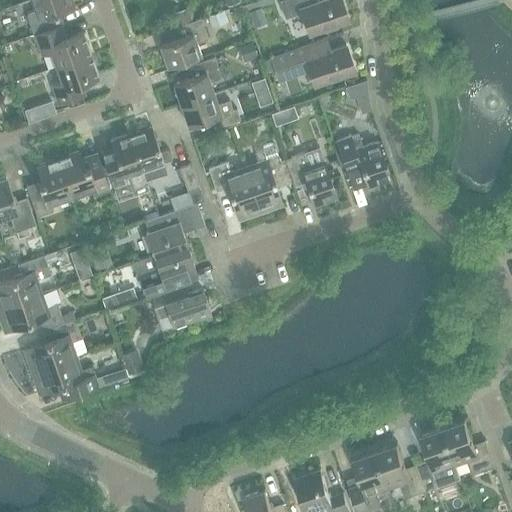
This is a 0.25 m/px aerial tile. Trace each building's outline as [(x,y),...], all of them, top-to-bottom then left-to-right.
[(33,33),(34,33),(59,24),(55,13),(74,6),(71,0),(31,0),(35,9),(28,12),(26,15),(33,33)] [(308,33),(348,19),(341,0),(278,0),(285,17),(301,11),(308,33)] [(260,6),(247,10),(251,21),(264,16),(260,6)] [(188,8),(176,12),(180,24),(192,20),(188,8)] [(224,9),(208,14),(212,26),(228,20),(224,9)] [(166,41),(159,43),(167,65),(200,54),(196,42),(208,38),(200,17),(192,20),(180,24),(163,30),(166,41)] [(51,51),(56,65),(90,54),(82,31),(65,37),(60,24),(59,24),(34,33),(41,55),(51,51)] [(252,40),(239,45),(244,60),(257,55),(252,40)] [(313,86),(355,72),(345,44),(321,52),(318,41),(292,49),(300,73),(308,70),(313,86)] [(98,76),(90,54),(56,65),(61,80),(51,83),(58,103),(84,94),(80,82),(98,76)] [(173,82),(180,103),(213,92),(209,81),(221,77),(214,56),(187,65),(191,76),(173,82)] [(267,89),(255,93),(258,104),(271,100),(267,89)] [(217,103),(213,92),(180,103),(188,124),(210,117),(213,128),(240,119),(236,107),(232,109),(229,99),(217,103)] [(275,123),(297,115),(293,104),(278,109),(270,111),(275,123)] [(36,105),(25,109),(29,121),(40,117),(36,105)] [(151,125),(130,132),(142,168),(146,179),(166,172),(163,161),(172,158),(169,150),(166,148),(159,151),(151,125)] [(116,158),(104,162),(113,188),(132,182),(134,187),(147,183),(146,179),(142,168),(130,132),(109,140),(116,158)] [(360,166),(367,186),(390,178),(378,141),(362,146),(358,133),(336,140),(345,167),(352,165),(353,169),(360,166)] [(258,161),(244,165),(260,210),(282,203),(271,170),(282,166),(274,144),(254,150),(258,161)] [(313,205),(336,197),(323,159),(319,146),(284,158),(293,185),(305,181),(313,205)] [(204,154),(207,165),(225,159),(222,148),(204,154)] [(78,150),(57,157),(70,195),(91,188),(93,196),(110,190),(96,150),(80,156),(78,150)] [(50,202),(70,195),(57,157),(37,165),(42,178),(25,184),(36,216),(53,210),(50,202)] [(238,218),(260,210),(244,165),(231,170),(227,160),(207,167),(215,190),(227,186),(238,218)] [(191,203),(196,201),(203,199),(190,162),(178,166),(191,203)] [(6,175),(0,177),(0,217),(9,214),(15,231),(16,230),(28,226),(35,224),(26,196),(14,200),(6,175)] [(174,194),(159,199),(163,212),(179,207),(174,194)] [(196,201),(191,203),(173,209),(145,219),(148,230),(145,231),(153,254),(186,242),(182,231),(204,224),(196,201)] [(147,204),(145,208),(147,215),(157,211),(154,202),(147,204)] [(28,226),(16,230),(18,238),(30,234),(28,226)] [(145,295),(150,293),(169,286),(166,275),(194,265),(186,242),(153,254),(133,261),(137,272),(145,295)] [(43,244),(32,248),(35,256),(46,252),(43,244)] [(0,281),(0,306),(41,292),(37,279),(51,274),(44,254),(17,263),(21,274),(0,281)] [(169,286),(150,293),(154,305),(161,327),(172,323),(210,310),(202,288),(188,293),(184,281),(169,286)] [(40,330),(52,326),(51,326),(63,322),(60,314),(56,302),(46,306),(41,292),(0,306),(0,319),(4,330),(36,318),(40,330)] [(112,293),(100,297),(105,309),(120,303),(117,295),(112,293)] [(72,310),(60,314),(63,322),(74,318),(72,310)] [(23,348),(30,370),(76,354),(71,341),(81,337),(74,318),(63,322),(51,326),(52,326),(55,337),(23,348)] [(124,365),(127,374),(143,368),(135,347),(120,352),(124,365)] [(81,368),(76,354),(30,370),(38,392),(56,386),(60,397),(98,384),(95,376),(91,364),(81,368)] [(124,365),(95,376),(98,384),(127,374),(124,365)] [(465,419),(442,426),(456,464),(468,460),(473,473),(495,466),(485,439),(473,443),(465,419)] [(428,459),(417,463),(426,489),(448,482),(460,477),(456,464),(442,426),(420,434),(428,459)] [(404,497),(426,489),(417,463),(405,467),(397,442),(375,450),(388,487),(400,483),(404,497)] [(359,476),(347,481),(349,486),(357,511),(369,511),(370,509),(380,505),(375,492),(388,487),(375,450),(352,457),(359,476)] [(321,511),(349,511),(343,492),(330,497),(320,468),(294,478),(305,511),(312,511),(321,509),(321,511)] [(285,511),(282,502),(271,506),(265,488),(243,495),(248,511),(285,511)]
